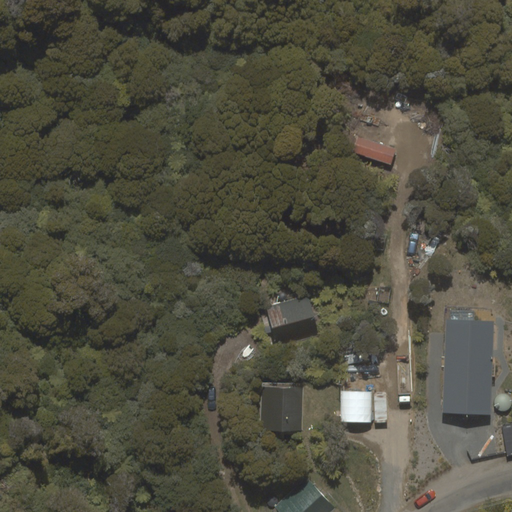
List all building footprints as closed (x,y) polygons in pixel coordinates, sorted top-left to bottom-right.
[(358,137),(353,152),(390,165),(395,150),(358,137)] [(267,307),(275,340),(316,330),(308,297),(267,307)] [(451,319),(446,319),(442,413),(490,415),(494,321),(474,320),(475,311),(451,310),(451,319)] [(301,430),(303,387),(263,385),(261,429),(301,430)] [(511,423),(502,426),(507,456),(511,455),(511,423)] [(329,511),(333,509),(311,481),(278,508),(281,511),(329,511)]
